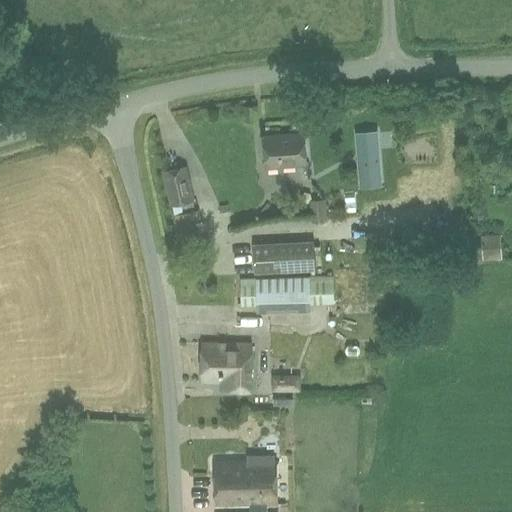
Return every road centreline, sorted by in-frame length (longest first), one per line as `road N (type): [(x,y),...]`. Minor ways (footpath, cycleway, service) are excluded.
road 1 (unclassified): [(175,511),(161,306),(113,105)]
road 2 (unclassified): [(388,66),(261,75),(113,105)]
road 3 (unclassified): [(511,65),(388,66)]
